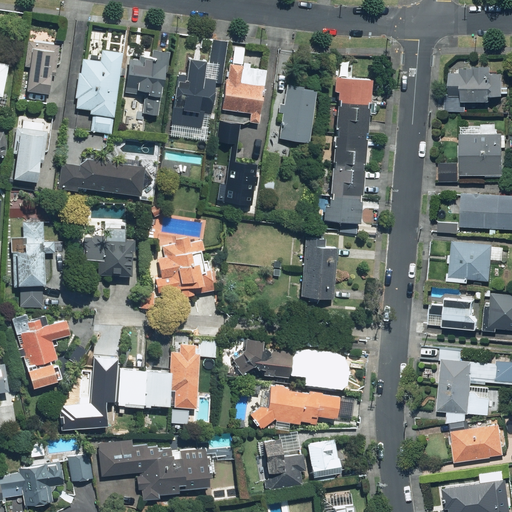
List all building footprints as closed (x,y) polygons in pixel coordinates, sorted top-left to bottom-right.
[(260,69),(262,54),(252,53),(251,64),(241,63),(242,48),(234,47),(232,63),(224,62),(219,108),(248,112),(247,122),(257,124),(263,70),(260,69)] [(50,51),(27,48),(23,92),(46,94),(50,51)] [(166,52),(137,49),(136,57),(126,56),(121,94),(141,96),(139,115),(158,117),(166,52)] [(117,51),(96,50),(95,60),(78,58),(74,109),(89,111),(88,133),(111,134),(117,51)] [(182,72),(173,72),(168,126),(198,128),(200,113),(207,114),(212,61),(183,59),(182,72)] [(444,95),(446,95),(457,96),(457,104),(489,104),(489,99),(499,99),(499,72),(488,72),(488,69),(457,68),(457,73),(445,72),(444,95)] [(367,79),(330,77),(321,221),(358,223),(367,79)] [(311,86),(282,83),(280,103),(277,102),(274,141),(306,144),(311,86)] [(15,127),(10,180),(36,183),(42,116),(25,114),(25,121),(21,121),(20,128),(15,127)] [(227,144),(220,202),(252,206),(257,163),(236,160),(240,122),(222,120),(219,143),(227,144)] [(459,125),(459,127),(458,177),(502,178),(503,147),(505,147),(506,133),(499,132),(499,124),(480,123),(480,125),(459,125)] [(0,159),(10,156),(2,130),(0,130),(0,159)] [(77,188),(136,196),(140,168),(80,159),(79,164),(60,161),(56,188),(77,191),(77,188)] [(456,164),(436,163),(435,182),(456,183),(456,164)] [(275,173),(262,172),(260,195),(273,197),(275,173)] [(511,195),(462,192),(460,226),(511,229),(511,195)] [(18,199),(15,199),(14,218),(35,219),(36,205),(18,204),(18,199)] [(162,202),(148,208),(152,218),(166,212),(162,202)] [(97,262),(96,276),(129,279),(132,239),(124,238),(125,217),(97,215),(96,233),(82,232),(80,261),(97,262)] [(10,286),(39,287),(40,252),(53,253),(54,241),(40,241),(40,221),(20,220),(19,238),(8,237),(8,253),(10,253),(10,286)] [(458,221),(436,221),(436,232),(458,232),(458,221)] [(178,289),(179,298),(191,296),(189,288),(199,286),(196,274),(201,273),(197,251),(202,250),(199,231),(158,238),(161,257),(155,258),(161,292),(178,289)] [(322,237),(303,236),(300,298),(333,300),(336,246),(322,245),(322,237)] [(491,243),(450,241),(448,272),(446,272),(445,282),(466,283),(467,280),(488,281),(489,260),(506,261),(507,246),(491,245),(491,243)] [(41,292),(16,290),(15,305),(39,307),(41,292)] [(511,293),(488,292),(488,296),(489,296),(488,303),(483,302),(482,330),(495,331),(496,329),(511,329),(511,296),(511,293)] [(470,317),(471,299),(441,297),(441,304),(429,303),(428,324),(441,324),(441,329),(474,331),(475,317),(470,317)] [(23,312),(9,316),(24,369),(48,363),(56,360),(51,340),(67,336),(63,320),(46,324),(43,314),(25,319),(23,312)] [(258,376),(287,378),(289,351),(257,349),(258,339),(231,337),(230,356),(220,355),(220,366),(230,366),(229,375),(244,376),(244,371),(259,371),(258,376)] [(176,352),(168,351),(167,371),(166,374),(170,374),(169,389),(194,391),(197,356),(198,349),(193,348),(193,343),(177,342),(176,352)] [(462,349),(439,348),(436,411),(445,412),(445,423),(449,424),(449,428),(464,429),(465,415),(487,416),(489,387),(487,387),(487,382),(511,383),(511,361),(493,361),(493,363),(470,362),(471,358),(464,358),(463,360),(461,360),(462,349)] [(295,354),(294,370),(306,371),(305,390),(334,392),(336,367),(358,369),(359,355),(308,351),(307,355),(295,354)] [(58,409),(60,431),(106,427),(104,411),(106,402),(113,402),(117,360),(96,358),(90,404),(58,409)] [(143,369),(143,362),(119,360),(119,370),(116,406),(140,408),(140,406),(140,405),(143,369)] [(166,374),(167,371),(143,369),(140,405),(140,406),(164,408),(166,374)] [(315,418),(331,419),(333,394),(266,389),(265,401),(247,415),(259,430),(270,421),(315,424),(315,418)] [(497,424),(450,431),(454,461),(501,455),(497,424)] [(268,489),(299,484),(297,471),(302,470),(299,453),(282,456),(279,438),(259,441),(268,489)] [(99,475),(133,472),(136,501),(155,499),(155,494),(206,489),(202,448),(177,450),(178,459),(168,460),(166,447),(153,448),(153,446),(145,447),(144,443),(130,444),(130,439),(96,443),(99,475)] [(333,439),(303,444),(308,477),(338,473),(333,439)] [(40,443),(28,445),(29,457),(42,456),(40,443)] [(87,457),(64,460),(67,480),(90,477),(87,457)] [(58,462),(18,467),(19,472),(0,474),(0,502),(4,502),(3,495),(21,493),(22,505),(47,502),(45,486),(61,484),(58,462)] [(508,511),(505,479),(437,488),(440,511),(508,511)]
